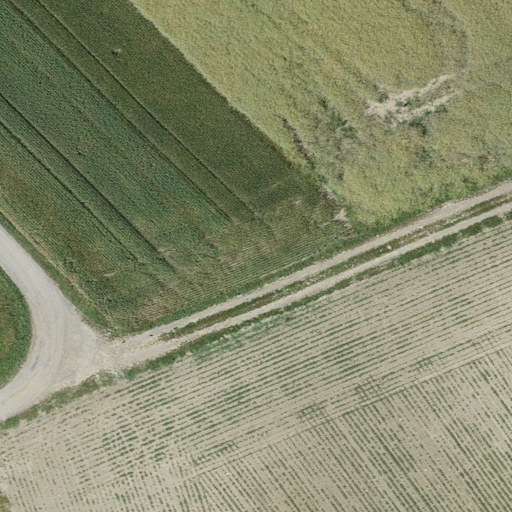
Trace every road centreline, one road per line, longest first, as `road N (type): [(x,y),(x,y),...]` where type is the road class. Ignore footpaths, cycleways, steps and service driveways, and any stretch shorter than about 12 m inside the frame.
road 1 (track): [(511,205),(64,381)]
road 2 (track): [(0,410),(64,381),(66,323),(0,249)]
